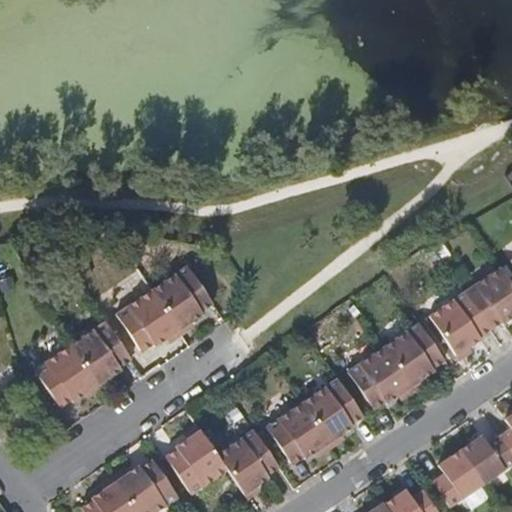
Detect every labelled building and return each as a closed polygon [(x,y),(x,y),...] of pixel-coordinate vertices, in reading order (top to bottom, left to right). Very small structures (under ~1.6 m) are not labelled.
[(440,243),(434,248),(442,260),(449,256),(440,243)] [(189,266),(153,290),(180,330),(193,322),(205,314),(204,310),(215,304),(189,266)] [(464,293),(490,330),(501,323),(502,325),(511,318),(511,286),(500,269),(464,293)] [(0,293),(15,289),(13,277),(0,280),(0,293)] [(180,330),(153,290),(117,314),(143,352),(154,345),(156,346),(168,338),(180,330)] [(478,338),(490,330),(464,293),(427,317),(455,358),(469,348),(479,341),(478,338)] [(107,321),(72,345),(99,385),(112,376),(123,369),(122,366),(133,358),(107,321)] [(180,330),(184,335),(196,327),(193,322),(180,330)] [(434,368),(444,361),(418,323),(382,347),(409,387),(422,378),(435,370),(434,368)] [(172,343),(184,335),(180,330),(168,338),(172,343)] [(99,385),(72,345),(36,369),(62,407),(73,400),(74,401),(86,394),(99,385)] [(409,387),(382,347),(348,370),(374,409),(383,402),(385,404),(398,395),(409,387)] [(469,348),(455,358),(458,362),(471,353),(469,348)] [(115,382),(112,376),(99,385),(102,390),(115,382)] [(409,387),(413,393),(426,384),(422,378),(409,387)] [(353,424),(362,417),(337,380),(301,404),(328,444),(342,434),(354,426),(353,424)] [(102,390),(99,385),(86,394),(89,399),(102,390)] [(401,400),(413,393),(409,387),(398,395),(401,400)] [(328,444),(301,404),(266,427),(292,465),(302,457),(305,459),(316,452),(328,444)] [(16,414),(17,416),(28,409),(27,406),(16,414)] [(28,409),(17,416),(26,429),(37,422),(28,409)] [(498,437),(511,456),(511,414),(504,420),(509,429),(498,437)] [(200,432),(196,426),(183,436),(186,441),(200,432)] [(266,476),(277,468),(251,430),(215,455),(228,473),(243,495),(256,486),(267,478),(266,476)] [(228,473),(215,455),(200,432),(186,441),(176,449),(177,449),(166,458),(192,496),(228,473)] [(328,444),(331,449),(344,440),(342,434),(328,444)] [(482,484),(511,464),(511,456),(498,437),(486,445),(480,437),(459,451),(482,484)] [(319,457),(331,449),(328,444),(316,452),(319,457)] [(449,507),(482,484),(459,451),(437,465),(443,474),(431,482),(449,507)] [(114,483),(134,511),(156,511),(177,498),(152,460),(140,468),(139,467),(127,475),(114,483)] [(123,469),(111,478),(114,483),(127,475),(123,469)] [(114,483),(111,478),(99,486),(102,491),(114,483)] [(82,511),(134,511),(114,483),(102,491),(92,498),(91,502),(80,509),(82,511)] [(259,491),(256,486),(243,495),(246,500),(259,491)] [(387,511),(437,511),(424,492),(412,500),(405,491),(383,506),(387,511)] [(387,511),(383,506),(382,503),(369,511),(387,511)]
